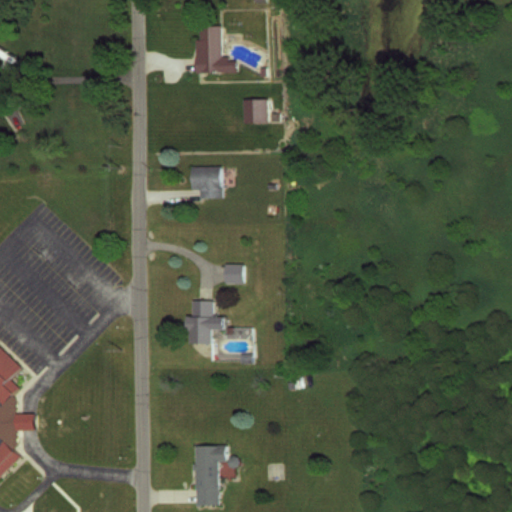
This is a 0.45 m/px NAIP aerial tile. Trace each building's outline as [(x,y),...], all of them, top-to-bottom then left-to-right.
[(195,37),(195,69),(235,69),(235,58),(228,58),(227,53),(221,53),(220,23),(200,23),(201,37),(195,37)] [(0,45),(0,56),(13,64),(17,57),(0,45)] [(241,97),(242,119),(267,118),(265,96),(241,97)] [(190,163),(191,187),(199,186),(200,193),(220,192),(220,163),(190,163)] [(224,261),(224,280),(242,280),(242,261),(224,261)] [(192,296),(192,312),(185,312),(185,329),(189,329),(189,338),(207,338),(207,326),(223,326),(223,314),(212,314),(212,295),(192,296)] [(0,473),(19,456),(12,448),(19,442),(0,421),(0,416),(17,400),(12,395),(20,388),(11,378),(21,368),(0,346),(0,473)] [(240,351),(240,359),(251,359),(251,351),(240,351)] [(194,442),(196,503),(218,502),(217,458),(225,458),(225,441),(194,442)]
